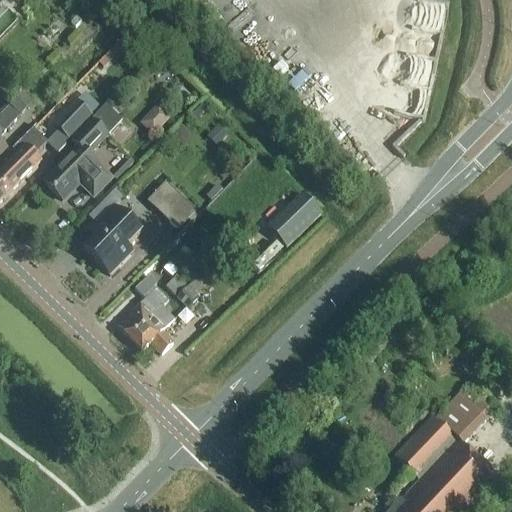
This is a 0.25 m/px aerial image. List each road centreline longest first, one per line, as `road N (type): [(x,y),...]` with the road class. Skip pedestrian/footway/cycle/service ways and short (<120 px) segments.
road 1 (unclassified): [(413,214),(190,439)]
road 2 (unclassified): [(190,439),(0,254)]
road 3 (unclassified): [(511,91),(413,214)]
road 4 (unclassified): [(413,214),(511,132)]
